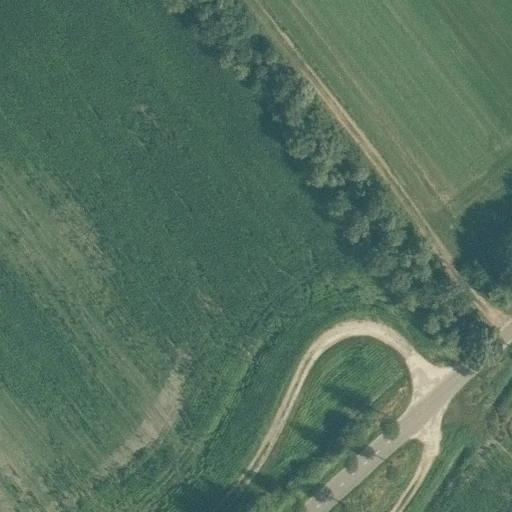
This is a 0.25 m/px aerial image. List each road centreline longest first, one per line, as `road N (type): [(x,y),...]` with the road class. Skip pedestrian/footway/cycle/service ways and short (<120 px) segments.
road 1 (track): [(511,328),(256,0)]
road 2 (unclassified): [(318,511),(511,334)]
road 3 (track): [(447,393),(378,336),(344,335),(312,358),(295,391)]
